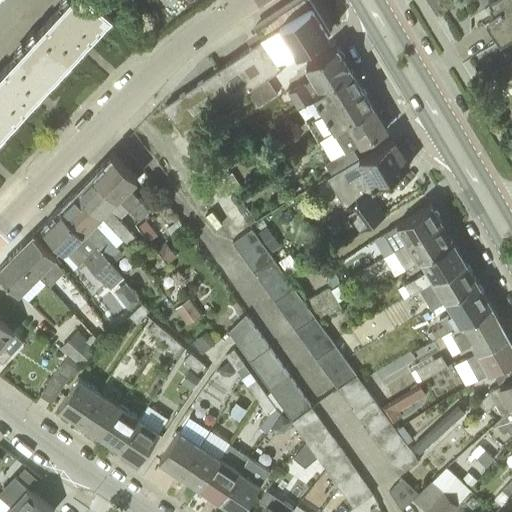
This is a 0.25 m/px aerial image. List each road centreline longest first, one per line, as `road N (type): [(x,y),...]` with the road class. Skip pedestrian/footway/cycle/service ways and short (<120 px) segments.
road 1 (unclassified): [(0,228),(161,50),(242,0)]
road 2 (tertiary): [(503,203),(377,0)]
road 3 (residential): [(352,0),(359,50),(407,130),(442,146)]
road 4 (tertiary): [(353,0),(442,146)]
road 5 (residential): [(120,486),(0,402)]
